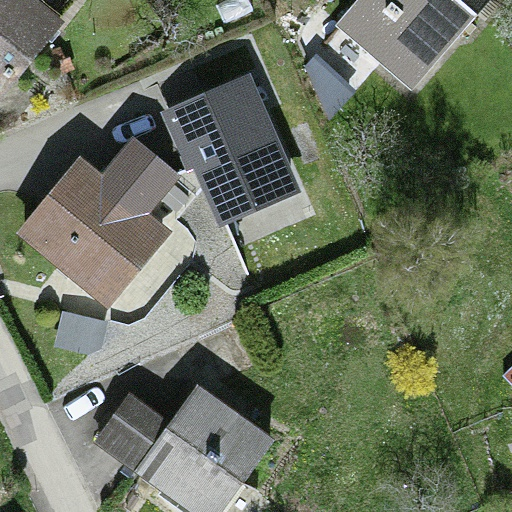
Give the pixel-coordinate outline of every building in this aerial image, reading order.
[(10,77),(53,24),(37,11),(45,0),(0,0),(0,98),(14,81),(10,77)] [(450,18),(462,29),(488,0),(357,0),(338,22),(401,75),(450,18)] [(290,187),(246,85),(171,117),(192,166),(172,175),(196,195),(207,182),(222,216),(290,187)] [(160,235),(163,236),(196,195),(172,175),(134,144),(102,182),(80,164),(24,232),(106,300),(160,235)] [(128,397),(98,440),(197,511),(212,511),(236,479),(240,481),(270,441),(197,388),(169,426),(128,397)]
